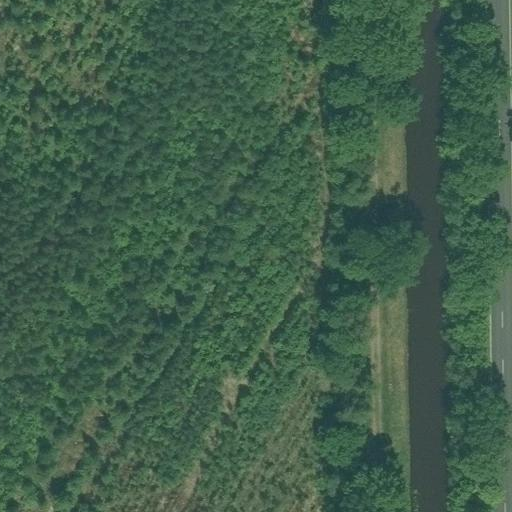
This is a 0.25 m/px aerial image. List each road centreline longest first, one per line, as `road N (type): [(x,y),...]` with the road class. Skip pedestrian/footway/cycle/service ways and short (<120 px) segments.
road 1 (unknown): [(277,0),(284,447),(270,511)]
road 2 (tertiary): [(498,0),(505,511)]
